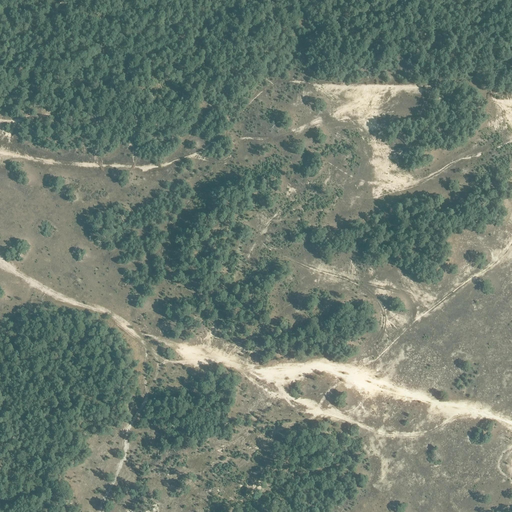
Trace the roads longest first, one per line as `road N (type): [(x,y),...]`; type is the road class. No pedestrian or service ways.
road 1 (track): [(511,423),(323,366),(170,361),(102,312),(66,301),(0,261)]
road 2 (track): [(245,368),(303,403),(375,431),(418,433),(477,412)]
road 3 (track): [(99,511),(154,379),(155,353)]
